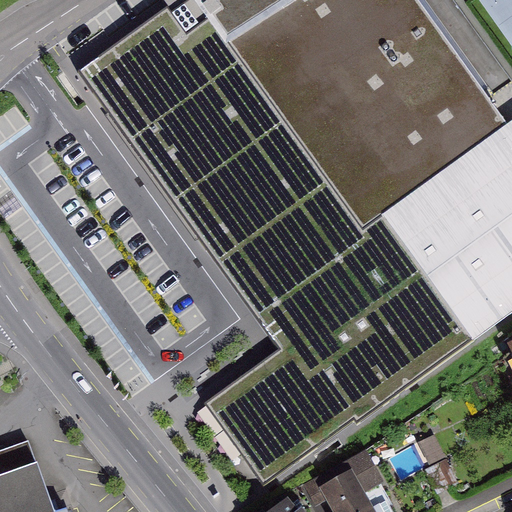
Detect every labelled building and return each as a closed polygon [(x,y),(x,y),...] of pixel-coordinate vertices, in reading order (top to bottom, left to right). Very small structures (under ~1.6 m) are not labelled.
[(267,335),(280,349),(203,405),(263,489),(354,422),(359,425),(511,315),(511,125),(425,0),(309,0),(238,48),(203,0),(171,0),(78,70),(258,325),(267,335)] [(203,0),(238,48),(309,0),(203,0)] [(511,0),(492,0),(511,28),(511,0)] [(0,452),(0,497),(5,511),(77,511),(75,505),(63,510),(38,439),(0,452)] [(435,445),(419,454),(429,474),(446,466),(435,445)] [(384,511),(357,458),(313,479),(329,511),(384,511)] [(294,511),(287,503),(275,511),(294,511)]
